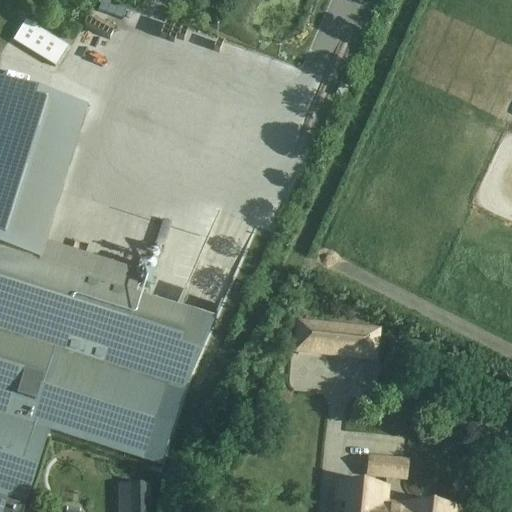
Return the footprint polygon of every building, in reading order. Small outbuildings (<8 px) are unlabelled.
[(104,7),(99,20),(113,26),(118,12),(104,7)] [(55,69),(67,49),(26,24),(13,44),(55,69)] [(189,54),(187,63),(207,68),(209,60),(189,54)] [(0,84),(0,255),(37,267),(87,111),(0,84)] [(344,101),(349,89),(341,86),(336,97),(344,101)] [(137,265),(148,268),(154,245),(143,242),(137,265)] [(0,511),(24,511),(25,511),(49,436),(144,465),(160,470),(184,394),(183,393),(214,323),(37,267),(0,255),(0,511)] [(299,325),(296,353),(375,361),(378,333),(299,325)] [(404,480),(406,464),(371,461),(369,477),(404,480)] [(457,511),(458,511),(406,507),(405,511),(398,511),(384,511),(386,491),(339,486),(336,511),(457,511)] [(146,511),(147,488),(119,488),(119,500),(131,500),(130,511),(146,511)]
